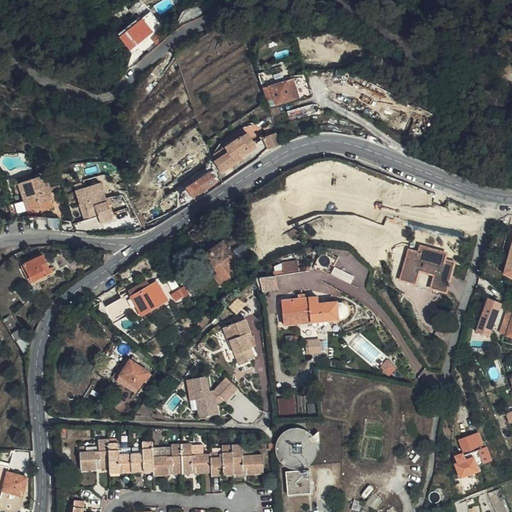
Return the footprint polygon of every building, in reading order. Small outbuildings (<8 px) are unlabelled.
[(141,23),(149,34),(152,31),(144,21),(141,23)] [(139,22),(120,37),(130,50),(149,34),(141,23),(139,22)] [(286,81),(262,88),(267,100),(273,98),(275,104),(298,97),(293,79),(286,81)] [(379,87),(385,90),(387,86),(381,82),(379,87)] [(286,112),(289,122),(313,115),(319,115),(318,112),(316,106),(313,104),(286,112)] [(236,132),(210,149),(211,152),(216,161),(229,152),(225,147),(239,137),(236,132)] [(229,152),(216,161),(218,164),(217,166),(220,172),(243,155),(242,153),(255,144),(247,133),(240,138),(239,137),(225,147),(229,152)] [(263,138),(267,149),(278,145),(274,134),(263,138)] [(18,184),(41,176),(39,171),(16,178),(18,184)] [(193,198),(221,179),(219,175),(215,177),(213,173),(210,175),(209,175),(187,189),(193,198)] [(42,176),(41,176),(18,184),(22,195),(27,211),(41,207),(42,211),(53,207),(50,200),(52,200),(47,185),(45,186),(42,176)] [(75,191),(80,204),(86,202),(90,217),(97,215),(100,221),(112,218),(101,182),(75,191)] [(187,202),(193,198),(187,189),(181,193),(187,202)] [(86,202),(80,204),(84,219),(90,217),(86,202)] [(340,214),(333,209),(329,217),(337,219),(340,214)] [(378,250),(386,236),(374,229),(366,243),(378,250)] [(326,242),(345,245),(346,241),(337,233),(327,232),(326,242)] [(221,238),(201,253),(210,266),(212,264),(217,271),(212,274),(218,282),(233,271),(243,264),(241,262),(249,255),(241,244),(231,251),(221,238)] [(444,262),(446,253),(412,244),(402,279),(415,284),(419,270),(423,271),(424,268),(431,270),(431,272),(436,274),(432,288),(446,292),(453,264),(444,262)] [(335,265),(340,256),(327,250),(325,253),(324,252),(321,257),(320,257),(315,266),(326,272),(332,263),(335,265)] [(51,271),(43,254),(22,264),(31,281),(51,271)] [(282,271),(298,269),(298,267),(296,258),(281,260),(282,269),(282,271)] [(243,264),(233,271),(237,278),(244,273),(242,271),(245,268),(243,264)] [(117,272),(124,284),(132,279),(125,267),(117,272)] [(432,289),(432,288),(436,274),(431,272),(431,270),(424,268),(423,271),(419,270),(415,284),(415,285),(432,289)] [(275,274),(261,277),(264,290),(278,287),(275,274)] [(130,292),(132,295),(150,285),(147,279),(129,290),(130,292)] [(132,295),(131,295),(137,306),(142,313),(166,299),(156,281),(150,285),(132,295)] [(171,293),(176,302),(184,297),(178,288),(171,293)] [(113,320),(137,306),(131,295),(132,295),(130,292),(105,307),(113,320)] [(338,302),(337,302),(318,303),(318,296),(282,299),(284,323),(338,317),(339,317),(340,317),(342,316),(342,315),(343,314),(344,312),(344,311),(345,309),(345,308),(344,307),(343,305),(342,303),(340,303),(339,302),(338,302)] [(336,299),(337,302),(338,302),(339,302),(340,303),(342,303),(343,305),(344,307),(345,308),(345,309),(344,311),(344,312),(343,314),(342,315),(342,316),(340,317),(339,317),(338,317),(338,320),(343,318),(345,316),(347,313),(347,311),(347,307),(346,305),(345,303),(342,300),(339,299),(336,299)] [(496,327),(489,306),(474,312),(479,327),(487,324),(489,329),(496,327)] [(504,337),(506,337),(511,338),(511,312),(511,313),(506,311),(498,335),(504,337)] [(10,315),(2,320),(11,333),(19,328),(10,315)] [(254,355),(247,334),(251,333),(247,319),(225,326),(226,329),(219,331),(224,344),(231,342),(233,348),(235,347),(240,363),(250,360),(249,357),(254,355)] [(11,333),(20,347),(29,341),(19,328),(11,333)] [(258,354),(251,333),(247,334),(254,355),(258,354)] [(322,352),(320,339),(307,341),(308,353),(322,352)] [(150,364),(154,360),(139,348),(135,353),(150,364)] [(166,367),(173,359),(168,355),(161,362),(166,367)] [(120,374),(117,379),(136,391),(138,393),(141,388),(151,374),(135,363),(137,359),(132,356),(130,360),(120,374)] [(126,357),(113,377),(117,379),(120,374),(130,360),(126,357)] [(396,366),(389,359),(383,367),(390,373),(396,366)] [(154,360),(150,364),(154,368),(158,363),(157,362),(154,360)] [(159,374),(158,373),(155,371),(146,385),(151,388),(159,374)] [(210,375),(188,379),(191,393),(194,392),(195,399),(198,416),(217,415),(215,399),(219,396),(222,400),(236,390),(227,377),(212,386),(210,375)] [(191,393),(188,379),(184,380),(188,401),(195,399),(194,392),(191,393)] [(295,414),(294,397),(279,398),(280,415),(295,414)] [(478,433),(459,440),(465,455),(463,456),(462,454),(455,457),(458,463),(455,464),(461,478),(479,471),(477,467),(492,461),(486,447),(484,448),(478,433)] [(102,443),(102,438),(92,438),(92,449),(73,449),(74,468),(89,468),(89,464),(89,457),(92,457),(92,464),(103,464),(102,443)] [(126,453),(126,472),(134,472),(134,461),(138,461),(138,467),(148,466),(148,455),(147,442),(137,442),(137,453),(126,453)] [(118,472),(126,472),(126,453),(113,454),(113,443),(102,443),(103,464),(103,468),(113,468),(114,462),(118,463),(118,472)] [(148,470),(148,473),(164,472),(164,461),(167,461),(167,469),(177,468),(177,444),(166,444),(166,455),(148,455),(148,466),(148,470)] [(177,444),(177,468),(188,468),(188,461),(193,461),(193,471),(209,471),(209,457),(208,453),(201,454),(201,447),(196,447),(197,454),(188,454),(187,444),(177,444)] [(242,444),(231,445),(232,470),(246,470),(246,474),(262,473),(262,455),(250,455),(242,456),(242,444)] [(249,444),(242,444),(242,456),(250,455),(249,444)] [(209,471),(209,475),(218,475),(218,465),(221,465),(221,471),(232,470),(231,445),(220,445),(221,457),(209,457),(209,471)] [(0,488),(23,495),(28,477),(19,474),(20,471),(16,470),(16,473),(9,471),(10,467),(0,463),(0,488)] [(316,488),(309,489),(308,471),(287,473),(288,492),(309,491),(310,499),(316,498),(316,488)] [(496,492),(491,494),(498,511),(509,511),(504,498),(499,500),(496,492)] [(369,494),(363,511),(375,511),(380,497),(369,494)] [(95,511),(96,511),(84,510),(86,498),(74,496),(74,500),(71,500),(71,504),(69,504),(68,511),(72,511),(95,511)]
